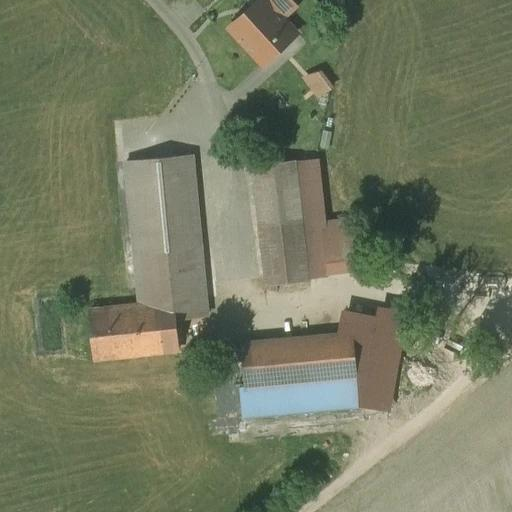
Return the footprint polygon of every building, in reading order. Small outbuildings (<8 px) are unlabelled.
[(267,2),(265,0),(260,0),(230,28),(263,64),(296,33),(283,18),(267,2)] [(269,0),(267,2),(283,18),(296,6),(290,0),(269,0)] [(304,77),(320,97),(331,88),(319,72),(304,77)] [(139,305),(173,302),(175,319),(208,316),(192,156),(127,162),(139,305)] [(315,159),(296,161),(310,279),(328,277),(328,273),(322,222),(315,159)] [(296,161),(253,166),(266,284),(310,279),(296,161)] [(353,219),(322,222),(328,273),(359,270),(353,219)] [(175,319),(173,302),(139,305),(90,310),(94,359),(178,351),(175,319)] [(354,334),(241,344),(245,386),(358,376),(354,334)] [(360,407),(358,376),(245,386),(240,386),(242,417),(360,407)]
